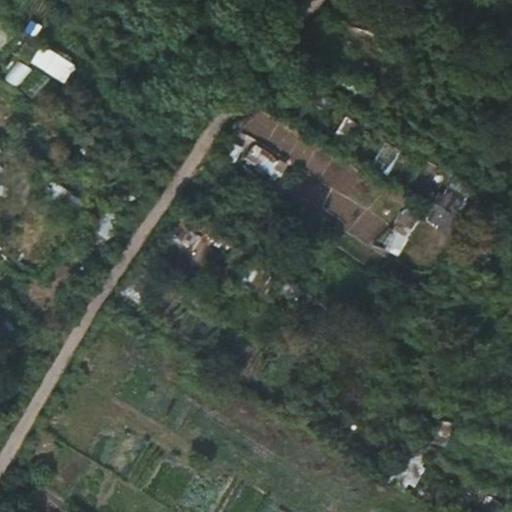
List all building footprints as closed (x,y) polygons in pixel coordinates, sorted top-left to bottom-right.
[(32,62),(64,83),(76,65),(43,44),(32,62)] [(346,117),(333,141),(345,147),(358,123),(346,117)] [(185,138),(178,133),(172,140),(179,146),(185,138)] [(299,137),(284,159),(332,190),(323,205),(353,225),(378,187),(299,137)] [(53,184),(47,200),(68,208),(75,192),(53,184)] [(423,269),(440,230),(399,213),(384,248),(405,257),(404,261),(423,269)]
